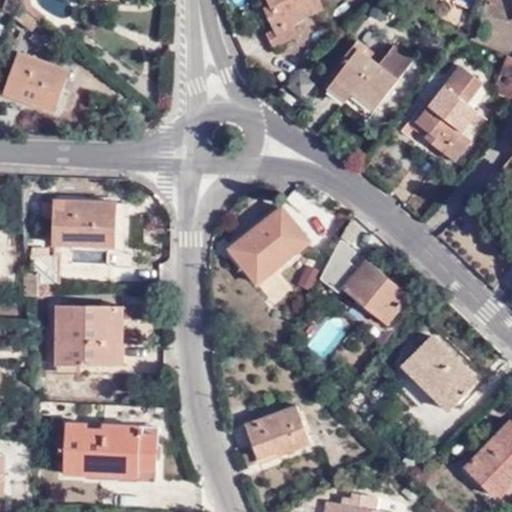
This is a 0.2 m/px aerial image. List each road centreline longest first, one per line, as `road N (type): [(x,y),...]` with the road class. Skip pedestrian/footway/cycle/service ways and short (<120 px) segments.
road 1 (residential): [(239,511),(203,405),(193,322),(197,203),(214,165)]
road 2 (residential): [(257,144),(360,190),(511,333)]
road 3 (residential): [(0,149),(125,156),(201,149)]
